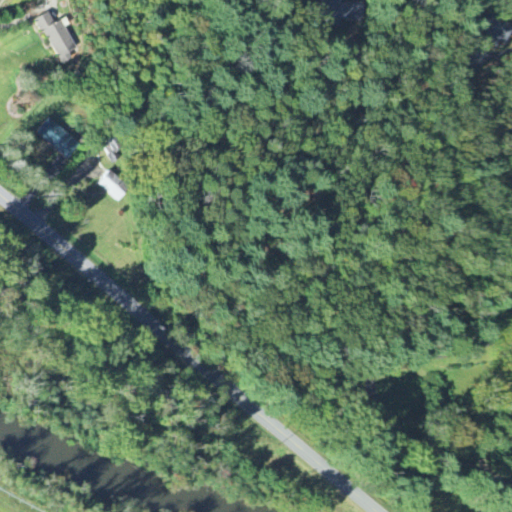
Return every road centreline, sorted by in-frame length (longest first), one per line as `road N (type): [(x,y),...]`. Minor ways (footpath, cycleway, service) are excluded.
road 1 (primary): [(373,511),(0,195)]
road 2 (residential): [(388,399),(445,349),(511,335),(492,487)]
road 3 (residential): [(511,498),(425,454),(392,425),(388,399)]
